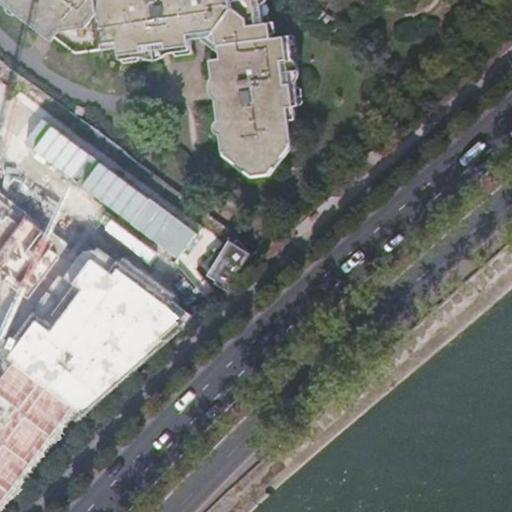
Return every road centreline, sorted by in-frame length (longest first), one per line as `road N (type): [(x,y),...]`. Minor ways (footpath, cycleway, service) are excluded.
road 1 (primary): [(511,120),(309,300),(93,511)]
road 2 (primary): [(176,511),(257,425),(511,198)]
